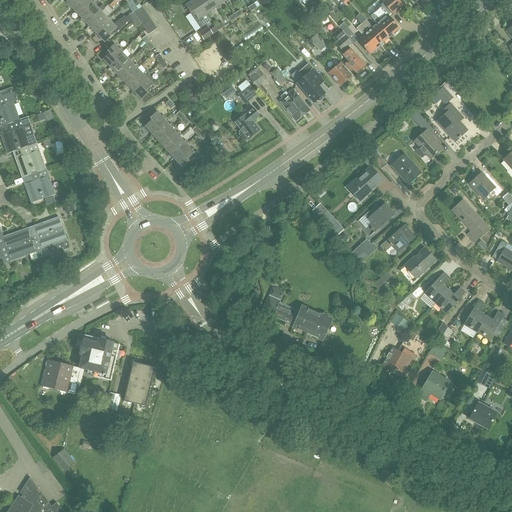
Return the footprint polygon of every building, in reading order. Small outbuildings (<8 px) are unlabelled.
[(67,0),(66,2),(72,8),(81,0),(67,0)] [(81,0),(72,8),(80,17),(94,4),(93,3),(95,2),(93,0),(91,0),(90,1),(89,0),(81,0)] [(200,7),(195,0),(193,0),(185,5),(190,13),(193,12),(198,20),(199,22),(203,19),(201,17),(206,14),(207,13),(202,5),(200,7)] [(209,0),(209,1),(208,0),(195,0),(200,7),(202,5),(207,13),(206,14),(208,16),(211,13),(210,11),(215,8),(216,7),(211,0),(209,0)] [(208,0),(209,1),(209,0),(211,0),(216,7),(215,8),(217,10),(221,7),(219,5),(224,1),(225,1),(224,0),(208,0)] [(383,0),(381,2),(388,10),(391,14),(400,7),(401,8),(403,6),(397,0),(383,0)] [(377,24),(388,37),(399,28),(385,13),(388,10),(381,2),(378,5),(381,9),(370,17),(377,24)] [(248,7),(251,12),(257,8),(254,3),(248,7)] [(80,17),(88,25),(102,12),(101,11),(103,10),(100,6),(98,8),(94,4),(80,17)] [(142,6),(133,12),(136,17),(145,11),(142,6)] [(234,14),(237,18),(243,14),(240,10),(234,14)] [(145,11),(136,17),(137,18),(139,21),(148,15),(145,11)] [(88,25),(96,34),(110,21),(109,20),(111,18),(108,15),(106,17),(102,12),(88,25)] [(113,25),(110,21),(96,34),(105,42),(111,36),(114,33),(115,34),(129,21),(131,23),(133,21),(137,18),(136,17),(133,12),(129,15),(125,17),(124,16),(113,25)] [(228,18),(231,22),(237,18),(234,14),(228,18)] [(360,24),(379,45),(388,37),(377,24),(373,27),(366,20),(365,20),(360,14),(355,17),(361,24),(360,24)] [(139,21),(141,24),(142,26),(151,20),(148,15),(139,21)] [(139,21),(137,18),(133,21),(137,27),(141,24),(139,21)] [(151,20),(142,26),(145,30),(154,24),(151,20)] [(216,26),(219,30),(225,26),(222,22),(216,26)] [(339,27),(340,28),(351,41),(356,37),(345,24),(344,23),(339,27)] [(154,24),(145,30),(148,35),(157,29),(154,24)] [(358,41),(369,54),(379,45),(360,24),(356,28),(363,36),(358,41)] [(325,52),(334,61),(338,58),(316,34),(308,25),(301,31),(306,36),(307,34),(311,38),(309,40),(323,54),(325,52)] [(199,33),(204,40),(219,30),(216,26),(210,30),(208,27),(199,33)] [(334,43),(342,52),(352,42),(351,41),(340,28),(333,35),(338,40),(334,43)] [(299,47),(303,43),(294,34),(290,38),(299,47)] [(150,41),(146,36),(142,38),(146,44),(150,41)] [(146,44),(150,50),(154,47),(150,41),(146,44)] [(102,59),(110,67),(117,61),(115,59),(122,52),(122,53),(124,51),(121,48),(119,50),(114,44),(107,51),(109,53),(102,59)] [(110,67),(118,75),(124,69),(123,67),(129,60),(130,61),(134,57),(131,54),(132,53),(127,48),(124,51),(122,53),(122,52),(115,59),(117,61),(110,67)] [(352,69),(356,73),(365,65),(356,55),(350,48),(343,55),(348,61),(345,64),(350,70),(352,69)] [(155,57),(159,63),(163,60),(159,54),(155,57)] [(0,62),(0,64),(9,61),(7,55),(0,57),(0,62)] [(118,75),(125,83),(138,70),(137,69),(139,67),(137,64),(135,66),(130,61),(129,60),(123,67),(124,69),(118,75)] [(159,63),(163,69),(167,66),(163,60),(159,63)] [(328,72),(340,86),(351,76),(340,62),(328,72)] [(322,97),(322,96),(325,94),(318,86),(324,81),(308,63),(297,72),(302,78),(297,83),(314,103),(317,101),(318,101),(319,101),(320,101),(321,101),(322,100),(322,99),(322,98),(322,97)] [(281,72),(277,68),(271,73),(274,78),(281,72)] [(125,83),(133,91),(140,85),(138,83),(145,76),(145,77),(147,75),(144,72),(142,74),(138,70),(125,83)] [(261,85),(267,80),(259,70),(249,79),(256,88),(257,87),(263,95),(267,92),(261,85)] [(133,91),(141,99),(148,93),(146,91),(153,85),(155,83),(152,80),(153,78),(148,74),(147,75),(145,77),(145,76),(138,83),(140,85),(133,91)] [(238,95),(245,104),(257,95),(250,85),(238,95)] [(443,86),(436,92),(446,103),(452,97),(443,86)] [(285,91),(283,93),(302,116),(310,110),(293,90),(288,94),(285,91)] [(0,127),(20,120),(13,102),(17,101),(15,93),(7,96),(0,98),(0,127)] [(188,96),(194,106),(200,102),(194,93),(188,96)] [(279,101),(296,122),(302,116),(283,93),(280,96),(282,99),(279,101)] [(165,103),(170,109),(174,106),(169,100),(165,103)] [(436,122),(454,142),(458,139),(458,140),(460,138),(459,137),(466,131),(458,122),(457,123),(453,118),(458,114),(450,104),(442,111),(444,114),(436,122)] [(243,140),(246,141),(248,139),(260,130),(254,122),(260,117),(252,108),(246,113),(234,122),(241,130),(239,132),(239,135),(243,140)] [(50,110),(44,112),(46,119),(47,121),(53,119),(50,110)] [(409,115),(414,120),(420,115),(415,110),(409,115)] [(176,115),(181,120),(184,116),(179,111),(176,115)] [(145,126),(152,134),(159,128),(157,126),(164,120),(165,120),(166,119),(164,116),(162,117),(157,112),(150,118),(151,120),(145,126)] [(181,120),(186,126),(189,122),(184,116),(181,120)] [(22,120),(0,127),(0,134),(7,154),(31,145),(37,143),(34,135),(28,137),(22,120)] [(152,134),(159,142),(172,129),(172,128),(174,127),(171,124),(169,125),(165,120),(164,120),(157,126),(159,128),(152,134)] [(192,130),(197,135),(201,131),(196,126),(192,130)] [(159,142),(167,151),(180,138),(179,136),(181,135),(179,132),(177,134),(172,129),(159,142)] [(197,135),(202,140),(206,137),(201,131),(197,135)] [(430,159),(441,149),(425,131),(414,141),(419,147),(415,150),(422,158),(426,154),(430,159)] [(167,151),(175,159),(188,146),(187,145),(188,143),(186,140),(184,142),(180,138),(167,151)] [(13,152),(22,177),(46,168),(37,143),(13,152)] [(188,146),(175,159),(182,168),(189,161),(187,159),(196,151),(193,149),(192,150),(188,146)] [(365,151),(374,162),(381,157),(371,146),(365,151)] [(511,151),(503,159),(502,161),(511,172),(511,151)] [(391,165),(407,184),(420,172),(403,154),(391,165)] [(372,162),(366,155),(360,159),(367,167),(372,162)] [(353,183),(364,195),(381,180),(370,167),(353,183)] [(22,178),(31,203),(55,195),(46,169),(22,178)] [(496,197),(500,193),(481,173),(469,184),(483,199),(491,191),(496,197)] [(511,209),(511,206),(511,197),(508,192),(506,194),(502,198),(509,205),(506,207),(506,208),(509,211),(509,212),(510,210),(511,209)] [(70,201),(71,204),(73,211),(79,209),(76,199),(70,201)] [(467,235),(474,242),(488,229),(462,200),(452,210),(471,231),(467,235)] [(394,214),(384,203),(378,208),(375,205),(364,215),(371,223),(368,225),(375,232),(394,214)] [(327,211),(318,219),(330,232),(339,224),(327,211)] [(38,239),(31,241),(35,252),(38,258),(47,255),(46,250),(48,248),(67,241),(58,217),(33,226),(38,239)] [(392,246),(398,253),(404,247),(415,237),(404,225),(387,240),(380,246),(385,252),(392,246)] [(4,243),(0,244),(0,253),(2,258),(4,264),(35,252),(31,241),(27,228),(2,237),(4,243)] [(484,249),(487,246),(481,240),(478,243),(484,249)] [(497,261),(511,270),(511,252),(505,248),(507,245),(501,241),(492,257),(497,260),(497,261)] [(350,254),(355,260),(364,251),(359,246),(350,254)] [(403,266),(415,279),(435,260),(424,247),(403,266)] [(355,260),(364,270),(367,268),(362,263),(369,256),(364,251),(355,260)] [(341,277),(351,284),(358,273),(348,267),(341,277)] [(376,282),(380,287),(391,276),(387,272),(376,282)] [(423,294),(435,304),(448,290),(442,285),(443,283),(449,277),(443,272),(437,278),(423,294)] [(293,327),(322,339),(331,320),(328,319),(327,316),(324,314),(321,316),(301,307),(299,311),(279,302),(284,293),(272,287),(268,296),(269,296),(262,311),(293,324),(293,327)] [(435,304),(445,314),(460,299),(465,293),(459,287),(452,295),(448,290),(435,304)] [(397,306),(402,311),(416,298),(411,293),(397,306)] [(462,325),(476,334),(486,317),(479,313),(480,311),(484,304),(478,300),(473,307),(462,325)] [(476,334),(488,341),(492,335),(498,338),(508,322),(502,318),(504,315),(497,311),(491,320),(486,317),(476,334)] [(395,325),(400,329),(406,320),(401,316),(401,317),(395,325)] [(510,344),(511,344),(511,319),(507,329),(510,331),(503,344),(508,347),(510,344)] [(404,323),(403,331),(411,332),(412,324),(404,323)] [(432,339),(435,342),(436,342),(438,343),(441,339),(447,328),(448,326),(442,323),(432,339)] [(78,369),(80,369),(90,371),(89,375),(110,380),(111,376),(119,345),(83,336),(79,355),(82,356),(79,367),(78,369)] [(436,342),(435,342),(430,351),(443,358),(448,349),(438,343),(436,342)] [(392,368),(402,374),(414,354),(400,345),(397,350),(391,347),(381,365),(390,371),(392,368)] [(491,354),(487,361),(494,365),(498,358),(491,354)] [(78,369),(79,367),(48,360),(41,386),(67,393),(70,382),(76,384),(80,369),(78,369)] [(155,367),(133,362),(129,380),(128,383),(124,401),(146,406),(155,367)] [(490,374),(482,370),(476,382),(483,386),(490,374)] [(417,396),(425,401),(429,393),(438,399),(448,382),(431,372),(417,396)] [(490,379),(486,390),(491,391),(495,381),(490,379)] [(121,395),(110,393),(106,408),(117,411),(121,395)] [(436,399),(433,403),(442,409),(445,405),(436,399)] [(468,419),(487,429),(496,413),(478,402),(468,419)] [(53,458),(64,471),(75,462),(64,449),(53,458)] [(62,511),(56,503),(49,508),(47,505),(49,503),(30,478),(25,486),(29,491),(23,496),(22,498),(18,496),(8,511),(62,511)]
